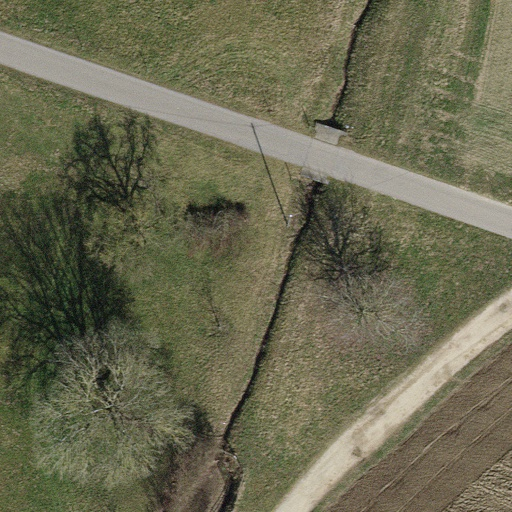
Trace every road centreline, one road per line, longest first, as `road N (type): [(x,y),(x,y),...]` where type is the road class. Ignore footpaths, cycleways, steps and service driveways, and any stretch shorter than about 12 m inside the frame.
road 1 (unclassified): [(0,48),(511,219)]
road 2 (track): [(297,511),(353,433),(511,324)]
